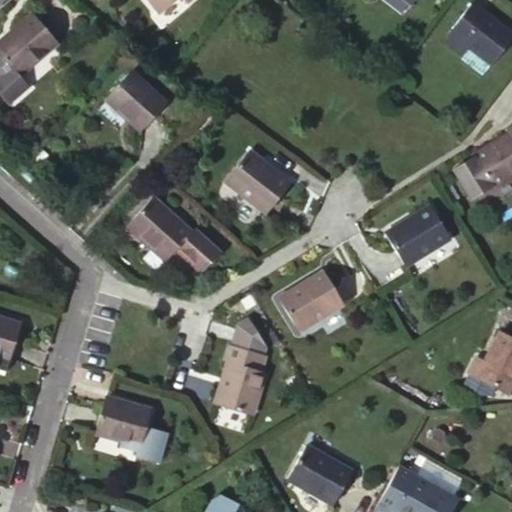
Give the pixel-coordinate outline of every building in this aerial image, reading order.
[(193,0),(143,0),(156,16),(174,0),(181,0),(187,5),(193,0)] [(511,37),(471,6),(442,42),(461,57),(458,61),(480,78),(511,39),(511,37)] [(58,46),(32,15),(0,42),(0,59),(17,80),(58,46)] [(165,106),(130,74),(107,98),(128,117),(126,120),(141,133),(165,106)] [(511,126),(506,130),(510,136),(471,160),(472,161),(454,172),(471,201),(489,189),(491,190),(511,176),(511,126)] [(248,153),(224,183),(266,216),(290,185),(248,153)] [(205,263),(209,266),(218,256),(192,232),(189,235),(151,199),(125,228),(161,261),(163,264),(174,252),(196,273),(205,263)] [(450,240),(429,207),(384,235),(405,268),(450,240)] [(161,261),(151,252),(142,261),(152,270),(161,261)] [(343,305),(323,273),(278,300),(298,333),(343,305)] [(0,320),(0,357),(9,360),(18,326),(0,320)] [(257,373),(262,357),(260,356),(266,350),(248,320),(237,327),(231,347),(228,346),(223,362),(228,364),(215,406),(250,417),(262,374),(257,373)] [(476,378),(505,395),(511,381),(511,341),(499,334),(476,378)] [(141,445),(149,412),(102,400),(94,429),(121,437),(121,440),(141,445)] [(332,508),(351,473),(306,446),(286,481),(332,508)] [(451,511),(457,502),(410,476),(398,469),(373,511),(451,511)]
